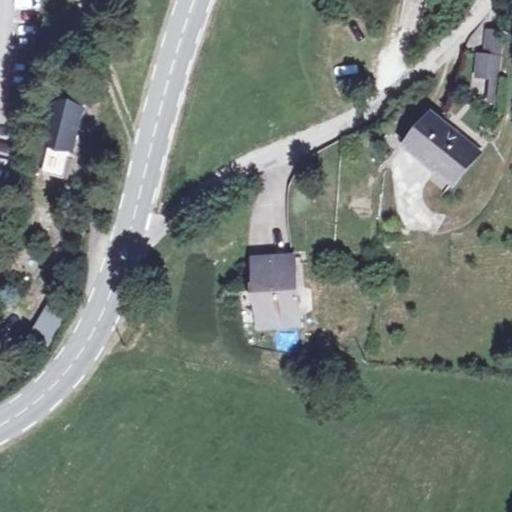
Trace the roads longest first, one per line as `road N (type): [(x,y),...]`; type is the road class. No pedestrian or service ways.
road 1 (residential): [(488,0),(412,87),(260,158),(128,250)]
road 2 (secondary): [(128,250),(161,100),(194,0)]
road 3 (secondary): [(128,250),(79,358),(46,394),(0,425)]
